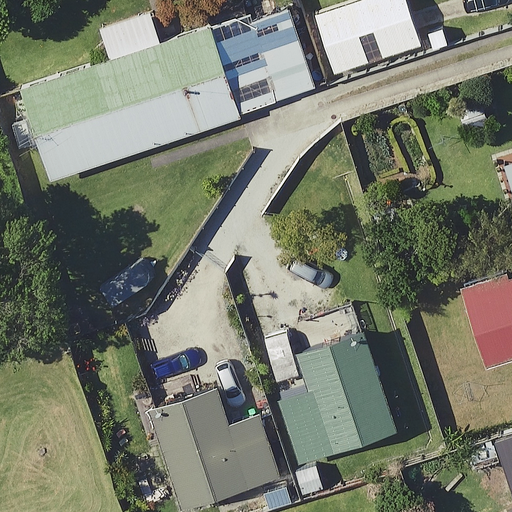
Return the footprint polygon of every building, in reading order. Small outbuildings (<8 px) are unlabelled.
[(307,85),(278,0),(263,0),(152,37),(141,5),(90,22),(100,52),(12,81),(42,172),(307,85)] [(410,41),(396,0),(334,0),(305,9),(324,67),(410,41)] [(511,277),(472,290),(494,364),(511,358),(511,277)] [(398,432),(371,339),(308,357),(316,387),(285,396),(304,459),(398,432)] [(237,426),(227,394),(162,414),(190,505),(284,476),(266,417),(237,426)]
